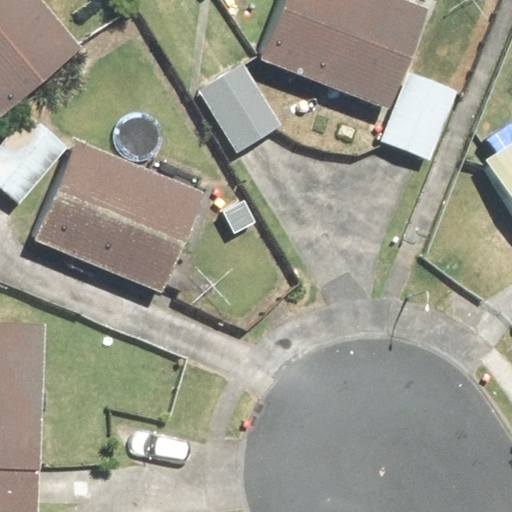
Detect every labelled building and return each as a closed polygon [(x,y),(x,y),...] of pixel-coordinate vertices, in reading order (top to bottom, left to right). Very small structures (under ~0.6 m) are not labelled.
[(44,0),(0,0),(0,113),(82,44),(44,0)] [(415,0),(283,0),(261,61),(392,110),(431,6),(415,0)] [(236,61),(189,90),(230,157),(277,129),(236,61)] [(11,118),(0,131),(0,197),(8,204),(52,151),(11,118)] [(511,138),(484,156),(511,200),(511,138)] [(78,142),(38,240),(163,291),(204,193),(78,142)] [(423,169),(386,152),(363,205),(400,222),(423,169)] [(39,511),(46,323),(0,321),(0,511),(39,511)]
